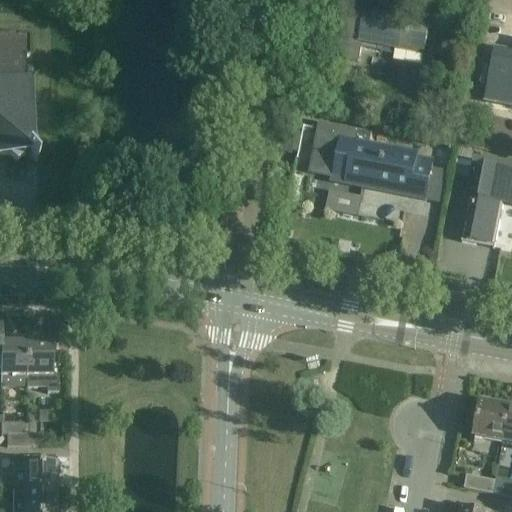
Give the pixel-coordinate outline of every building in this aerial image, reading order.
[(423,57),(429,28),(352,13),(349,29),(337,26),(331,57),(358,62),(360,50),(381,54),(382,50),(394,52),(393,62),(421,67),(423,57)] [(0,157),(8,158),(16,165),(24,158),(29,158),(36,165),(37,163),(30,156),(30,152),(37,144),(30,136),(30,79),(33,79),(33,76),(25,76),(25,58),(30,58),(29,36),(0,36),(0,157)] [(511,57),(495,54),(485,103),(511,108),(511,57)] [(372,136),(319,126),(316,137),(317,137),(309,174),(333,179),(333,180),(334,180),(334,179),(346,181),(345,186),(364,190),(365,188),(376,190),(377,186),(409,192),(408,198),(425,202),(433,161),(369,149),(372,136)] [(284,130),(280,154),(291,156),(296,132),(284,130)] [(490,152),(489,161),(501,163),(503,155),(490,152)] [(503,206),(511,207),(511,172),(476,166),(476,168),(473,167),(466,201),(470,201),(461,244),(494,251),(503,206)] [(0,353),(0,378),(0,379),(22,379),(26,379),(25,345),(2,345),(0,345),(0,353)] [(52,366),(52,345),(25,345),(26,379),(26,391),(46,391),(47,395),(58,395),(58,366),(52,366)] [(501,446),(509,409),(481,404),(474,441),(501,446)] [(511,410),(509,409),(501,446),(511,448),(511,410)] [(29,425),(0,425),(1,438),(6,438),(6,437),(29,437),(29,425)] [(6,450),(35,450),(35,437),(29,437),(6,437),(6,438),(6,450)] [(21,492),(56,492),(56,466),(54,466),(22,466),(21,466),(21,492)] [(464,491),(492,497),(495,483),(466,478),(464,491)] [(12,511),(56,511),(56,492),(21,492),(13,492),(12,511)]
